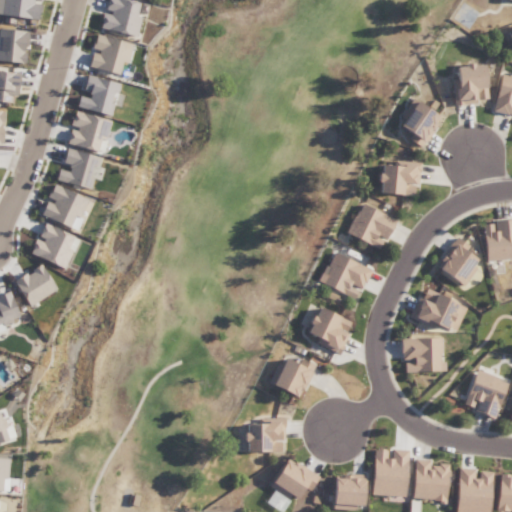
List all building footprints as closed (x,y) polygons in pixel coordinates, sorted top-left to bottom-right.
[(37,0),(36,17),(0,13),(0,0),(37,0)] [(128,0),(103,0),(96,26),(133,36),(142,3),(128,0)] [(0,27),(25,29),(23,61),(0,59),(0,27)] [(511,28),(502,34),(511,50),(511,28)] [(93,32),(84,64),(115,73),(119,60),(125,62),(130,43),(93,32)] [(447,66),(482,63),(485,100),(450,104),(447,66)] [(0,99),(9,101),(13,71),(0,70),(0,99)] [(83,72),(117,83),(108,115),(72,104),(83,72)] [(497,72),(511,75),(511,114),(489,110),(497,72)] [(409,96),(438,116),(426,138),(419,145),(404,137),(406,133),(395,123),(399,118),(397,115),(409,96)] [(72,109),(108,120),(99,153),(62,142),(72,109)] [(63,147),(97,156),(86,188),(52,178),(63,147)] [(376,163),(374,192),(410,195),(411,184),(416,184),(419,160),(391,159),(390,164),(376,163)] [(50,182),(85,199),(71,229),(35,213),(50,182)] [(357,202),(394,219),(378,250),(342,231),(357,202)] [(478,223),(491,222),(491,218),(511,217),(511,254),(483,260),(478,223)] [(40,221),(74,237),(61,267),(25,252),(40,221)] [(453,236),(475,251),(471,256),(474,257),(470,263),(475,267),(460,285),(431,265),(453,236)] [(329,251),(368,269),(354,299),(314,280),(329,251)] [(37,262),(54,290),(25,306),(9,279),(37,262)] [(464,306),(422,285),(404,316),(430,328),(433,324),(452,332),(464,306)] [(0,291),(5,290),(16,315),(0,320),(0,291)] [(300,330),(314,305),(347,321),(342,331),(346,333),(336,354),(311,342),(312,338),(300,330)] [(397,337),(397,360),(401,360),(401,372),(442,370),(440,336),(397,337)] [(294,396),(311,366),(298,358),(296,363),(278,356),(264,381),(294,396)] [(472,368),(505,382),(493,417),(460,403),(472,368)] [(0,442),(17,437),(7,407),(0,408),(0,442)] [(241,423),(255,422),(255,417),(280,418),(281,450),(241,450),(241,423)] [(369,449),(405,452),(401,496),(368,494),(369,449)] [(284,458),(265,483),(289,500),(300,486),(306,491),(315,475),(284,458)] [(411,458),(446,463),(443,503),(408,499),(411,458)] [(452,511),(454,467),(490,471),(487,511),(452,511)] [(330,472),(361,473),(360,505),(328,503),(330,472)] [(492,509),(511,510),(511,473),(497,472),(492,509)] [(135,506),(138,494),(128,491),(124,503),(135,506)]
